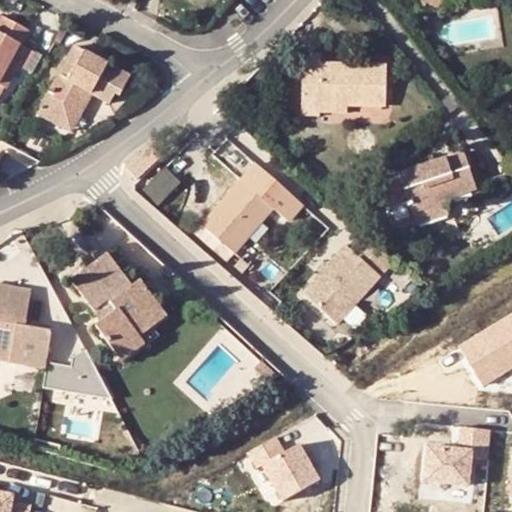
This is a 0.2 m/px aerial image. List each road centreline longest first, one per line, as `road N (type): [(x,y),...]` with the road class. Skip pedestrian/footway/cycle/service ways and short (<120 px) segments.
road 1 (residential): [(95,163),(118,201),(315,383),(362,410),(357,511)]
road 2 (unclassified): [(200,84),(161,48),(73,0)]
road 3 (residential): [(200,84),(95,163)]
road 4 (unclassified): [(290,0),(200,84)]
